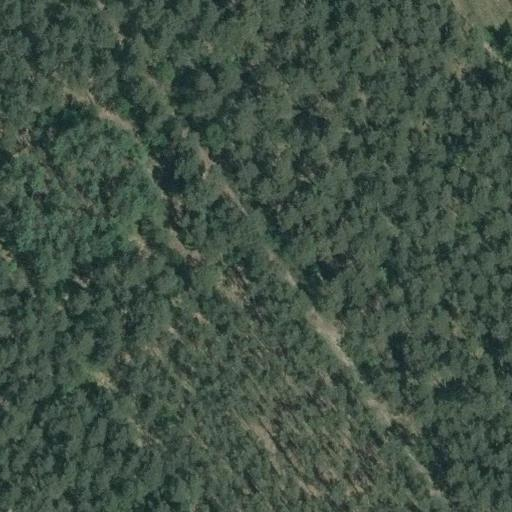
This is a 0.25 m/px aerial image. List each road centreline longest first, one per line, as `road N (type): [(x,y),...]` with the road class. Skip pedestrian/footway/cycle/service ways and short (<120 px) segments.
road 1 (track): [(446,511),(91,0)]
road 2 (track): [(326,340),(511,225)]
